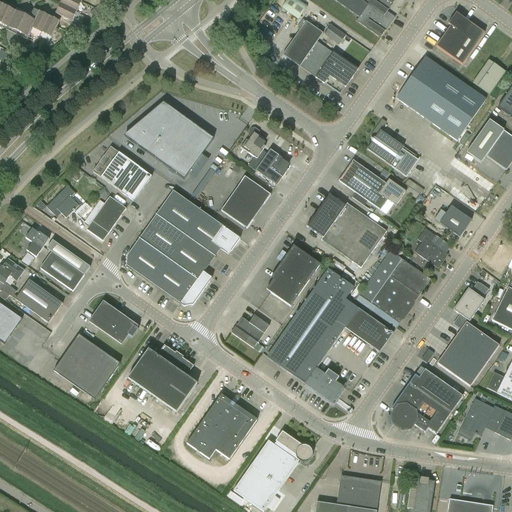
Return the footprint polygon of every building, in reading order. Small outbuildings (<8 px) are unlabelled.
[(81,2),(76,0),(62,0),(60,4),(76,12),(81,2)] [(287,0),(282,9),(298,20),(307,7),(296,0),(287,0)] [(334,0),(360,17),(357,21),(381,38),(396,17),(388,12),(396,0),(334,0)] [(0,24),(8,28),(16,12),(0,4),(0,24)] [(76,12),(60,4),(55,14),(71,22),(76,12)] [(93,17),(103,9),(100,5),(90,13),(93,17)] [(16,12),(8,28),(13,30),(28,38),(32,29),(31,28),(39,12),(34,10),(31,16),(26,14),(25,16),(21,14),(16,12)] [(31,28),(32,29),(41,33),(49,17),(39,12),(31,28)] [(462,66),(485,34),(457,14),(448,25),(451,27),(436,47),(462,66)] [(49,17),(41,33),(51,38),(59,22),(49,17)] [(323,34),(306,22),(284,55),(341,95),(358,70),(317,42),(323,34)] [(325,35),(340,45),(346,36),(332,26),(325,35)] [(36,57),(38,53),(27,48),(25,52),(36,57)] [(457,141),(486,100),(426,58),(397,99),(457,141)] [(473,83),(490,95),(505,72),(489,61),(473,83)] [(511,86),(498,107),(511,116),(511,86)] [(194,165),(213,140),(167,107),(161,115),(155,111),(149,119),(154,124),(148,132),(194,165)] [(485,156),(485,157),(506,171),(511,163),(511,137),(489,121),(466,153),(480,163),(485,156)] [(406,177),(418,160),(412,156),(402,149),(404,147),(381,131),(380,132),(375,128),(370,136),(371,139),(372,143),(367,150),(406,177)] [(259,135),(258,132),(254,129),(251,130),(249,134),(249,137),(251,138),(248,141),(246,140),(240,148),(254,158),(256,160),(262,152),(265,147),(263,146),(264,144),(262,143),(264,141),(258,136),(259,135)] [(110,148),(92,173),(134,203),(151,178),(110,148)] [(256,160),(254,158),(248,167),(276,187),(288,171),(286,169),(288,166),(285,164),(286,162),(270,151),(267,155),(262,152),(256,160)] [(354,161),(340,182),(382,210),(389,200),(397,206),(407,191),(390,180),(387,184),(354,161)] [(247,230),(270,195),(245,178),(221,212),(247,230)] [(76,212),(82,207),(75,201),(75,202),(72,199),(76,195),(67,187),(46,208),(55,216),(59,212),(66,219),(73,213),(75,211),(76,212)] [(99,192),(102,198),(107,195),(104,190),(99,192)] [(228,256),(240,239),(173,192),(127,257),(126,267),(184,307),(193,306),(212,279),(204,273),(220,250),(228,256)] [(361,269),(386,232),(347,204),(345,206),(329,195),(306,227),(322,239),(321,241),(361,269)] [(425,199),(419,195),(415,201),(421,205),(425,199)] [(103,243),(126,209),(109,198),(86,231),(103,243)] [(382,219),(386,213),(382,210),(377,207),(373,213),(382,219)] [(451,207),(439,224),(459,238),(471,221),(451,207)] [(36,258),(49,240),(39,233),(39,234),(32,229),(25,239),(32,243),(26,251),(36,258)] [(438,269),(448,255),(431,243),(436,236),(426,229),(418,240),(422,243),(415,253),(438,269)] [(52,253),(40,269),(73,292),(90,268),(57,245),(53,241),(47,250),(52,253)] [(511,252),(500,244),(482,270),(499,283),(511,256),(511,252)] [(294,309),(323,266),(298,249),(292,258),(290,256),(284,264),(287,266),(276,282),(282,287),(276,296),(294,309)] [(391,251),(360,295),(384,312),(380,317),(387,321),(390,316),(400,323),(431,280),(391,251)] [(0,284),(0,289),(15,300),(17,297),(14,295),(16,292),(5,284),(10,277),(16,281),(21,274),(19,273),(21,270),(8,260),(2,268),(1,266),(0,267),(0,281),(1,283),(0,284)] [(310,392),(314,391),(332,404),(343,388),(339,385),(341,381),(333,375),(331,379),(313,367),(339,331),(377,357),(380,353),(393,333),(345,300),(354,288),(328,270),(267,358),(306,385),(306,389),(310,392)] [(15,300),(15,301),(48,324),(62,305),(29,281),(17,297),(15,300)] [(473,293),(468,289),(452,310),(460,316),(459,316),(467,321),(468,322),(484,301),(481,299),(488,290),(488,291),(489,290),(480,284),(479,284),(480,284),(473,293)] [(511,296),(505,293),(491,321),(511,331),(511,296)] [(0,341),(4,345),(21,320),(0,304),(0,341)] [(132,339),(138,330),(130,325),(131,323),(103,304),(90,323),(121,345),(128,336),(132,339)] [(231,333),(246,344),(254,349),(269,326),(254,316),(249,323),(245,320),(240,328),(237,325),(231,333)] [(461,330),(466,323),(467,321),(459,316),(454,323),(455,325),(461,330)] [(466,323),(461,330),(437,364),(470,387),(499,346),(466,323)] [(120,365),(78,336),(53,372),(94,401),(120,365)] [(152,397),(180,357),(164,346),(157,357),(148,351),(128,380),(152,397)] [(428,350),(421,360),(427,364),(434,354),(428,350)] [(194,367),(180,357),(152,397),(177,414),(197,385),(187,378),(194,367)] [(494,373),(487,389),(511,401),(511,362),(504,378),(494,373)] [(419,378),(415,375),(391,409),(395,412),(392,416),(394,424),(402,430),(410,429),(412,424),(425,433),(428,429),(436,435),(463,397),(425,370),(419,378)] [(230,461),(257,421),(221,396),(187,445),(210,461),(216,452),(230,461)] [(463,430),(470,433),(472,432),(480,437),(484,429),(510,442),(511,437),(511,415),(505,412),(504,413),(494,408),(493,410),(475,401),(462,427),(463,430)] [(315,452),(314,451),(313,448),(312,448),(305,451),(303,447),(283,432),(276,442),(279,444),(276,447),(269,442),(234,492),(263,511),(264,511),(268,508),(271,503),(299,462),(300,463),(302,463),(304,463),(306,463),(308,463),(309,462),(311,461),(312,459),(313,458),(314,456),(315,454),(315,452)] [(316,503),(315,511),(377,511),(381,483),(347,477),(346,480),(341,479),(337,506),(316,503)] [(431,511),(436,483),(429,482),(429,479),(421,478),(421,480),(414,479),(413,490),(411,489),(408,509),(410,510),(409,511),(431,511)] [(279,500),(275,497),(271,503),(268,508),(272,510),(279,500)] [(491,511),(493,507),(449,500),(447,511),(491,511)]
